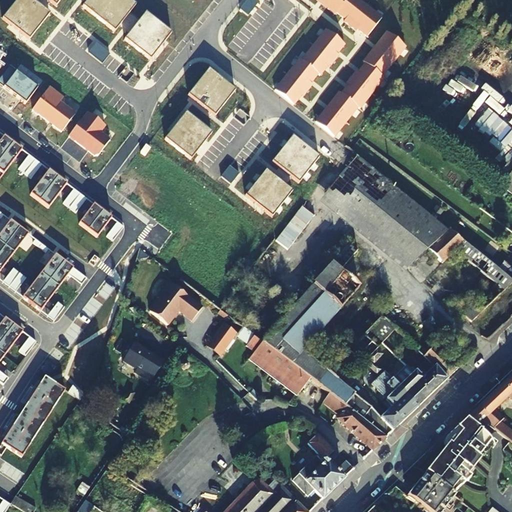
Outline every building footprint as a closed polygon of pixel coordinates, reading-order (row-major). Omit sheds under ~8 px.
[(48,15),(28,0),(18,0),(3,20),(29,40),(48,15)] [(135,6),(126,0),(87,0),(83,7),(115,32),(135,6)] [(334,15),(336,13),(346,0),(321,0),(329,6),(327,9),(334,15)] [(343,22),(349,27),(366,6),(357,0),(346,0),(336,13),(345,20),(343,22)] [(357,30),(367,37),(381,19),(366,6),(349,27),(355,32),(357,30)] [(166,35),(140,15),(121,40),(146,61),(166,35)] [(344,45),(325,31),(313,46),(334,62),(338,56),(336,55),(344,45)] [(405,48),(386,33),(380,40),(384,43),(379,49),(378,50),(393,63),(405,48)] [(96,44),(88,53),(102,65),(109,55),(96,44)] [(334,62),(313,46),(301,61),(299,60),(298,60),(317,75),(319,76),(327,67),(329,69),(334,62)] [(393,63),(378,50),(372,58),(368,55),(362,63),(365,64),(383,79),(384,79),(382,77),(393,63)] [(286,75),(307,92),(312,86),(310,84),(313,81),(317,75),(298,60),(286,75)] [(383,79),(365,64),(360,71),(357,74),(355,72),(351,78),(371,94),(383,79)] [(8,67),(0,77),(0,85),(25,105),(37,89),(8,67)] [(235,93),(209,73),(190,99),(215,120),(235,93)] [(286,75),(274,91),(293,106),(300,96),(302,98),(307,92),(286,75)] [(371,94),(351,78),(346,84),(348,86),(341,95),(359,110),(371,94)] [(49,89),(32,110),(61,133),(75,115),(59,103),(62,99),(49,89)] [(359,110),(341,95),(339,93),(333,101),(336,103),(331,110),(330,111),(346,123),(357,108),(359,110)] [(321,116),(315,123),(334,138),(346,123),(330,111),(324,118),(321,116)] [(86,112),(68,136),(94,156),(97,156),(109,140),(99,132),(104,125),(86,112)] [(213,135),(186,115),(167,141),(192,161),(213,135)] [(0,159),(12,143),(3,136),(0,140),(0,159)] [(319,159),(292,139),(273,165),(298,185),(319,159)] [(12,143),(0,159),(0,177),(21,150),(12,143)] [(140,153),(144,156),(150,148),(145,145),(140,153)] [(17,169),(24,174),(34,160),(28,155),(17,169)] [(449,230),(357,156),(319,202),(405,272),(429,254),(449,230)] [(41,165),(34,160),(24,174),(30,179),(41,165)] [(511,170),(500,186),(511,194),(511,170)] [(38,202),(57,177),(48,171),(29,195),(38,202)] [(293,193),(267,173),(247,199),(272,219),(293,193)] [(38,202),(47,208),(66,184),(57,177),(38,202)] [(62,203),(68,208),(79,194),(73,190),(62,203)] [(86,199),(79,194),(68,208),(75,213),(86,199)] [(101,211),(93,205),(78,224),(87,231),(101,211)] [(101,211),(87,231),(96,237),(110,218),(101,211)] [(0,234),(0,248),(2,250),(19,229),(10,222),(5,228),(0,234)] [(106,236),(112,241),(123,228),(116,223),(106,236)] [(19,229),(2,250),(11,257),(28,235),(19,229)] [(449,230),(429,254),(445,266),(457,252),(505,291),(511,282),(511,281),(505,276),(449,230)] [(346,248),(260,342),(308,378),(328,394),(347,408),(386,438),(418,407),(391,380),(384,373),(371,386),(383,399),(385,402),(391,407),(379,418),(370,408),(300,354),(357,291),(337,273),(354,255),(346,248)] [(2,250),(0,253),(0,271),(11,257),(2,250)] [(38,277),(47,284),(64,263),(55,256),(50,262),(38,277)] [(64,263),(47,284),(56,291),(67,276),(73,270),(64,263)] [(9,289),(19,275),(13,270),(2,284),(9,289)] [(75,272),(70,278),(81,286),(86,280),(75,272)] [(19,275),(9,289),(15,293),(26,279),(19,275)] [(22,299),(31,306),(47,284),(38,277),(22,299)] [(47,284),(31,306),(40,312),(56,291),(47,284)] [(202,308),(170,284),(165,285),(157,295),(158,300),(149,312),(167,326),(178,311),(180,313),(181,312),(183,314),(183,315),(191,321),(202,308)] [(475,308),(484,312),(492,297),(483,293),(475,308)] [(57,304),(47,318),(53,323),(64,309),(57,304)] [(468,322),(479,315),(473,305),(462,311),(468,322)] [(373,353),(382,344),(395,330),(382,317),(354,346),(367,358),(362,363),(376,376),(382,370),(374,363),(368,357),(373,353)] [(219,356),(241,328),(228,318),(206,346),(219,356)] [(0,324),(0,343),(13,326),(4,319),(0,324)] [(13,326),(0,343),(0,353),(4,357),(22,333),(13,326)] [(29,338),(18,352),(25,357),(36,343),(29,338)] [(308,378),(260,342),(248,360),(295,395),(308,378)] [(149,382),(163,360),(150,352),(149,354),(142,350),(143,349),(133,343),(122,361),(135,369),(133,372),(149,382)] [(434,347),(423,358),(432,367),(433,367),(445,378),(446,380),(458,369),(434,347)] [(368,357),(374,363),(378,358),(373,353),(368,357)] [(431,395),(446,380),(445,378),(433,367),(432,367),(422,375),(403,355),(399,360),(405,367),(409,370),(411,369),(422,379),(419,382),(431,395)] [(422,379),(411,369),(409,370),(405,367),(391,380),(418,407),(431,395),(419,382),(422,379)] [(1,444),(23,458),(65,392),(43,378),(1,444)] [(511,381),(510,379),(479,408),(487,417),(483,421),(510,442),(511,443),(511,434),(500,424),(504,420),(493,411),(508,396),(511,399),(511,381)] [(328,394),(323,403),(340,417),(338,421),(372,451),(386,438),(347,408),(328,394)] [(479,408),(474,413),(483,421),(487,417),(479,408)] [(483,421),(474,413),(467,420),(476,427),(483,421)] [(483,434),(475,428),(466,421),(447,439),(451,441),(425,474),(452,494),(458,488),(455,485),(458,481),(460,483),(479,458),(477,457),(486,445),(486,443),(486,442),(486,441),(486,440),(486,439),(485,437),(485,436),(483,434)] [(313,492),(322,500),(343,480),(324,461),(333,452),(317,435),(316,436),(307,444),(318,455),(292,481),(308,497),(313,492)] [(442,511),(455,497),(452,494),(425,474),(406,497),(425,511),(442,511)] [(263,492),(253,483),(229,508),(226,504),(220,510),(222,511),(303,511),(273,482),(267,488),(263,492)]
